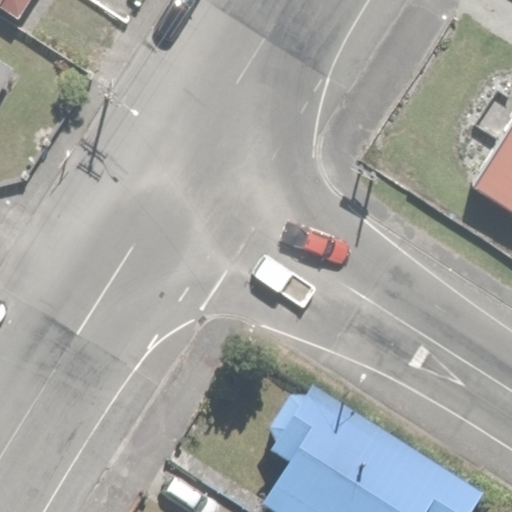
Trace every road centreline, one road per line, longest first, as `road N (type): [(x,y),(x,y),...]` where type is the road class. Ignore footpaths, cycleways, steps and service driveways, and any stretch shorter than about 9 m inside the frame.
road 1 (tertiary): [(511,389),(170,179)]
road 2 (unclassified): [(0,461),(170,179)]
road 3 (tertiary): [(170,179),(284,0)]
